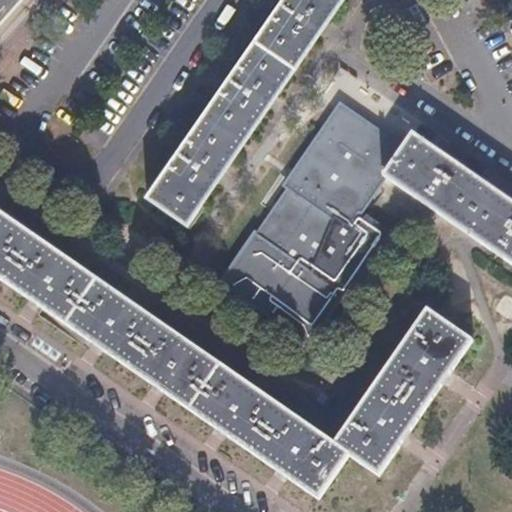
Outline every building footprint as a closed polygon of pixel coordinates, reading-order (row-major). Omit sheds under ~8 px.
[(341,0),(279,0),(146,191),(188,219),(341,0)] [(382,176),(402,146),(339,102),(284,183),(286,185),(331,216),(344,226),(382,176)] [(511,511),(511,203),(411,134),(402,146),(382,176),(511,265),(511,511)] [(331,216),(286,185),(253,233),(250,231),(215,280),(305,343),(339,294),(306,270),(331,216)] [(338,444),(0,214),(0,279),(48,312),(102,349),(156,386),(210,423),(265,460),(319,497),(349,454),(381,476),(474,341),(430,311),(338,444)] [(383,511),(389,504),(365,488),(348,511),(383,511)]
